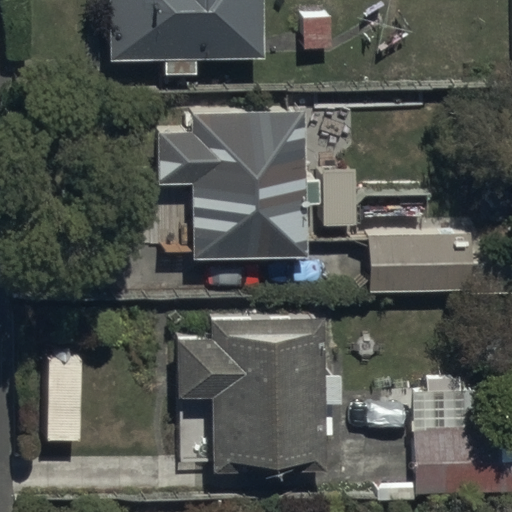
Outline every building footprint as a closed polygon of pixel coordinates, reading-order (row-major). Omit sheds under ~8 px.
[(257,60),(256,0),(100,0),(101,61),(159,60),(159,72),(192,71),(192,61),(257,60)] [(186,187),(186,258),(303,257),(303,204),(315,204),(314,178),(300,178),(299,108),(183,109),(183,129),(145,130),(146,188),(186,187)] [(365,234),(365,289),(465,288),(465,233),(365,234)] [(171,335),(171,398),(205,400),(205,457),(205,472),(319,472),(319,404),(335,403),(335,373),(318,373),(318,318),(204,318),(204,335),(171,335)] [(509,387),(410,388),(411,490),(511,489),(511,440),(509,440),(509,387)]
